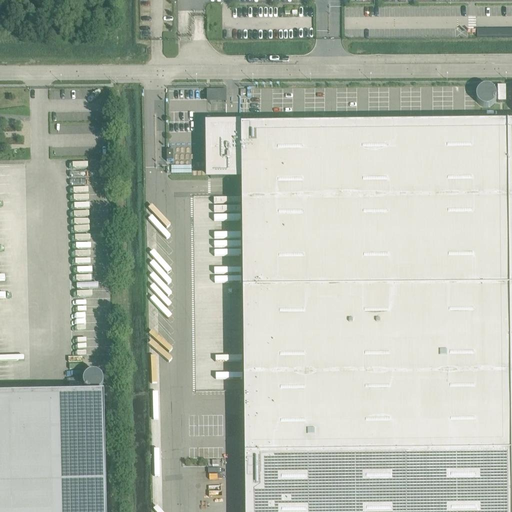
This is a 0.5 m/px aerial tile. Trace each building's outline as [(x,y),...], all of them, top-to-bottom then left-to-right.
[(481,104),(508,104),(507,87),(480,88),(481,104)] [(227,90),(208,90),(208,102),(228,102),(227,90)] [(189,124),(171,124),(171,148),(189,148),(189,124)] [(244,458),(511,455),(507,126),(209,130),(210,179),(241,178),(244,458)] [(193,150),(175,150),(175,174),(193,174),(193,150)] [(0,511),(106,511),(104,396),(0,398),(0,511)] [(511,511),(511,455),(244,458),(244,511),(511,511)]
